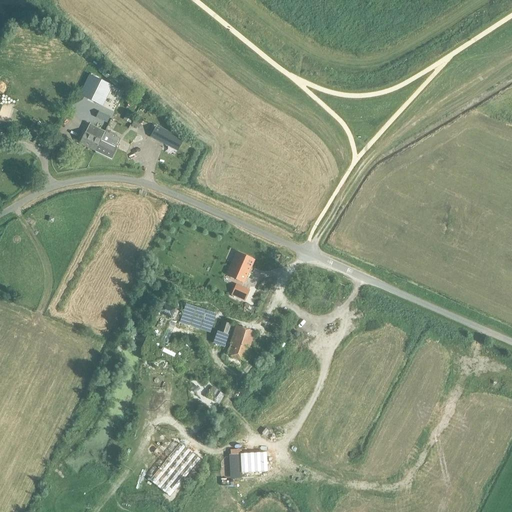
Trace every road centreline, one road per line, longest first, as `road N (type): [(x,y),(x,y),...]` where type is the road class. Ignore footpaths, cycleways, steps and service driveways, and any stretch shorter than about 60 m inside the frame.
road 1 (unclassified): [(511,341),(147,184),(61,184),(0,214)]
road 2 (track): [(235,0),(303,53),(334,65),(363,65),(419,44),(486,0)]
road 3 (track): [(511,58),(392,135),(339,204),(317,257)]
